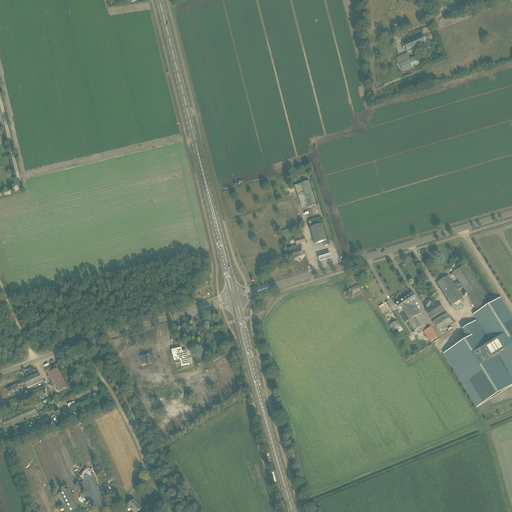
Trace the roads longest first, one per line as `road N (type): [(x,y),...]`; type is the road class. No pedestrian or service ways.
road 1 (primary): [(233,294),(159,0)]
road 2 (unclassified): [(283,283),(511,213)]
road 3 (primary): [(292,511),(235,303)]
road 4 (unclassified): [(0,372),(196,309)]
road 5 (track): [(114,509),(139,477),(141,460),(92,365),(89,342)]
